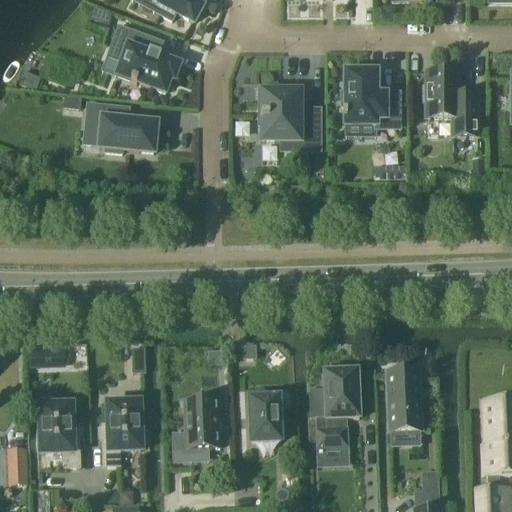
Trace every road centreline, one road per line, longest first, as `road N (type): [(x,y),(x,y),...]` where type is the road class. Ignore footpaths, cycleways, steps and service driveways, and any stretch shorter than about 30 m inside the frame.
road 1 (tertiary): [(511,273),(0,289)]
road 2 (residential): [(511,40),(229,38)]
road 3 (residential): [(229,38),(215,79),(216,177)]
